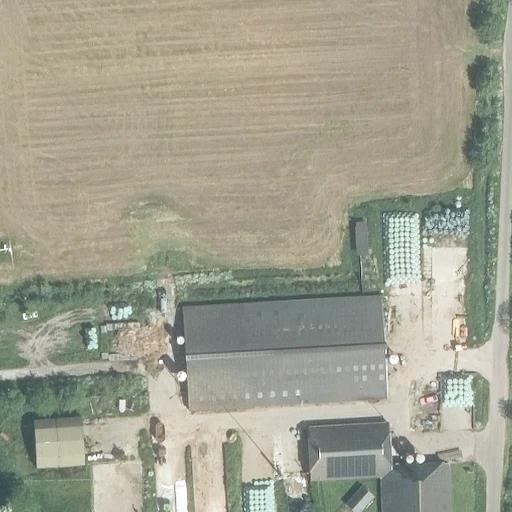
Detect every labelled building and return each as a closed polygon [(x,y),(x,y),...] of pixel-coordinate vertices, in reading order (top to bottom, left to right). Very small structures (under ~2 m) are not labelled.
[(352,222),(354,254),(365,253),(363,222),(352,222)] [(180,309),(186,412),(385,400),(379,297),(180,309)] [(24,426),(27,469),(81,467),(79,423),(24,426)] [(448,511),(447,465),(389,468),(387,425),(306,430),(309,483),(380,479),(381,511),(448,511)] [(352,497),(364,508),(372,499),(360,488),(352,497)]
